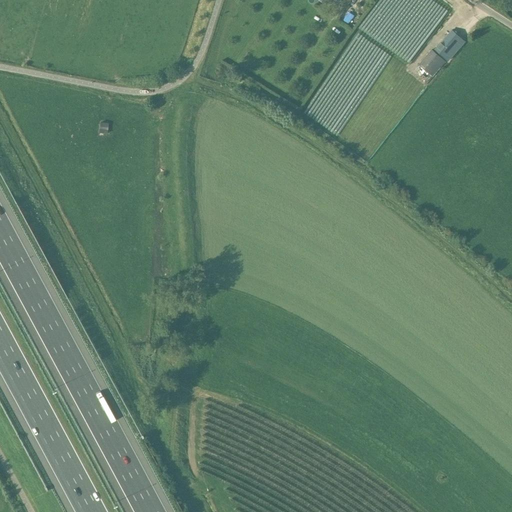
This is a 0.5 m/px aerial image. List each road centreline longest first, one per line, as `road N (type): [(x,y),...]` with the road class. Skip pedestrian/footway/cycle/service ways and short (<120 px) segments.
road 1 (motorway): [(149,511),(0,233)]
road 2 (motorway): [(0,347),(88,511)]
